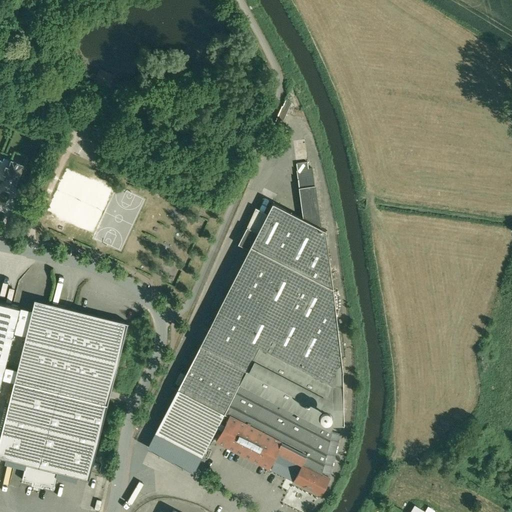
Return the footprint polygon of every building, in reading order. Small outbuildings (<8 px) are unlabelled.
[(292,102),(286,99),(283,107),(289,110),(292,102)] [(282,106),(274,126),(280,129),(289,110),(283,107),(282,106)] [(11,161),(4,158),(3,161),(1,160),(0,161),(0,177),(5,180),(6,177),(15,181),(16,182),(17,181),(16,181),(18,177),(19,176),(18,175),(20,172),(21,172),(24,165),(23,165),(23,164),(22,164),(13,160),(12,160),(11,160),(12,160),(11,161)] [(308,163),(297,165),(298,171),(297,171),(299,188),(315,186),(312,169),(309,170),(308,163)] [(315,186),(299,188),(303,219),(320,228),(315,186)] [(267,215),(256,209),(247,228),(238,244),(249,250),(155,432),(202,457),(220,423),(225,425),(217,439),(269,466),(277,450),(302,463),(293,480),(319,494),(329,477),(340,435),(331,432),(332,430),(330,429),(332,424),(343,424),(343,372),(334,289),(326,231),(320,228),(303,219),(272,203),(267,215)] [(22,300),(0,294),(0,386),(3,376),(6,363),(14,329),(21,304),(22,300)] [(128,322),(35,299),(33,307),(26,332),(18,367),(15,379),(0,437),(0,455),(26,463),(58,471),(89,478),(128,322)] [(33,307),(21,304),(14,329),(26,332),(33,307)] [(18,367),(6,363),(3,376),(15,379),(18,367)] [(58,471),(26,463),(22,478),(35,481),(34,483),(41,485),(42,483),(54,486),(58,471)]
